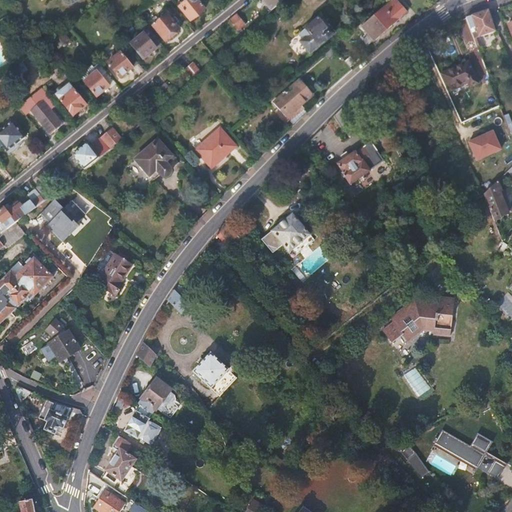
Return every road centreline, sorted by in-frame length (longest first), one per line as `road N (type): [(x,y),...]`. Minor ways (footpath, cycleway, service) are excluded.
road 1 (residential): [(98,413),(181,266),(256,180),(439,17)]
road 2 (residential): [(0,200),(244,0)]
road 3 (residential): [(61,511),(0,381)]
